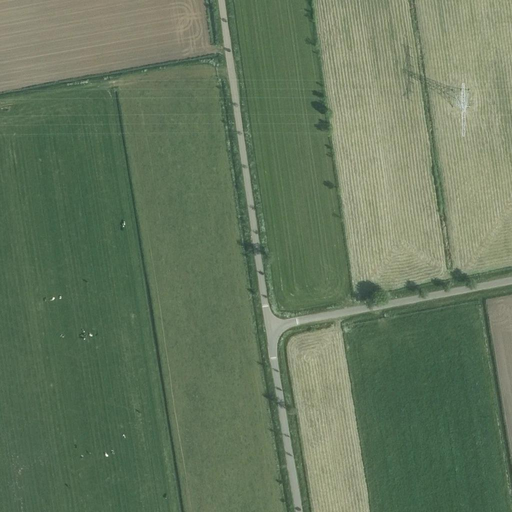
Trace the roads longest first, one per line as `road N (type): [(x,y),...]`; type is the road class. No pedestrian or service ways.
road 1 (unclassified): [(267,326),(220,0)]
road 2 (unclassified): [(267,326),(511,280)]
road 3 (track): [(0,100),(229,63)]
road 4 (unclassified): [(299,511),(267,326)]
